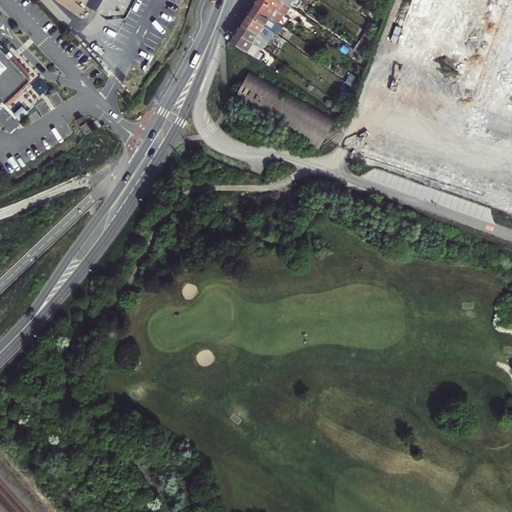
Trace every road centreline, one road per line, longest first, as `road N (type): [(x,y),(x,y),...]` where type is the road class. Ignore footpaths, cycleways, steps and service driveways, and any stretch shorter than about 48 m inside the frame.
road 1 (secondary): [(26,325),(105,236),(150,168),(190,100),(209,41)]
road 2 (secondary): [(209,41),(26,325)]
